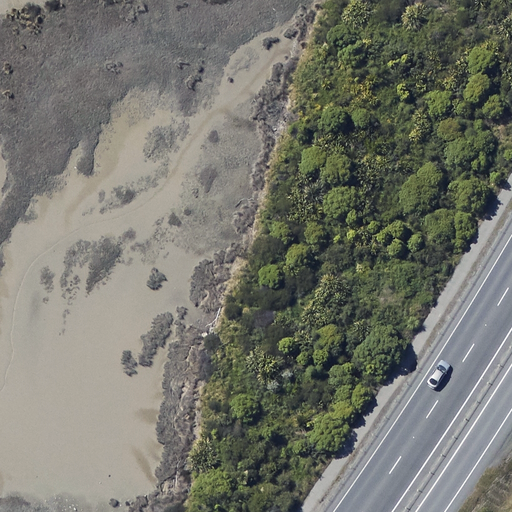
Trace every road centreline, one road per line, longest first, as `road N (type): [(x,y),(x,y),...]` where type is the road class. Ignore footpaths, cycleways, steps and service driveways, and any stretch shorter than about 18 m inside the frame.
road 1 (trunk): [(356,511),(511,268)]
road 2 (trunk): [(511,381),(427,511)]
